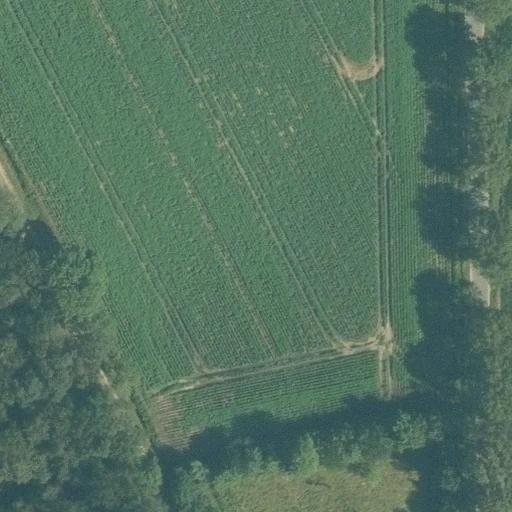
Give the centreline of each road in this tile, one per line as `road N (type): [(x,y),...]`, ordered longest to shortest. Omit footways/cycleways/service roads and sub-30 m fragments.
road 1 (unclassified): [(484,511),(474,0)]
road 2 (track): [(166,511),(0,184)]
